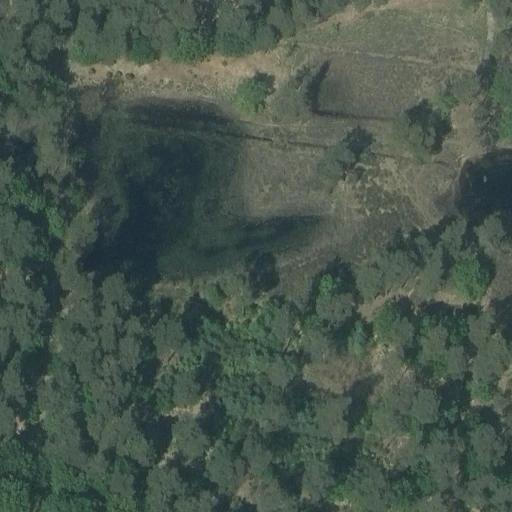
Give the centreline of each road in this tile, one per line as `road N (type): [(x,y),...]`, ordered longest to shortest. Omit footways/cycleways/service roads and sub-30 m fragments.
road 1 (track): [(65,0),(25,511)]
road 2 (track): [(450,511),(477,146)]
road 3 (track): [(477,146),(488,0)]
